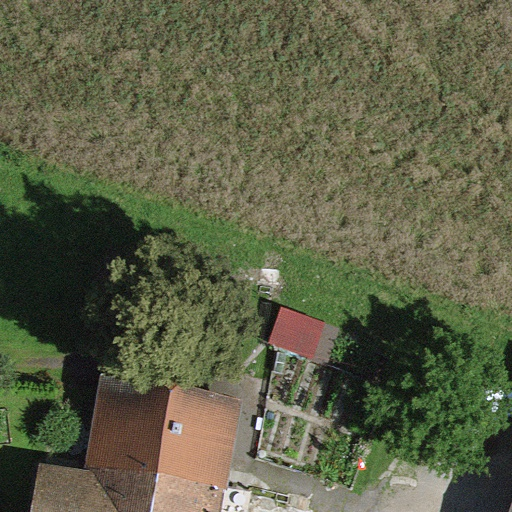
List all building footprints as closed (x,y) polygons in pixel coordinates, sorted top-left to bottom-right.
[(270,376),(321,386),(333,326),(282,316),(270,376)] [(100,481),(51,473),(44,511),(220,511),(240,407),(117,385),(100,481)] [(511,387),(504,386),(491,465),(511,468),(511,387)] [(480,511),(343,486),(337,511),(480,511)] [(8,488),(7,511),(35,511),(36,489),(8,488)]
